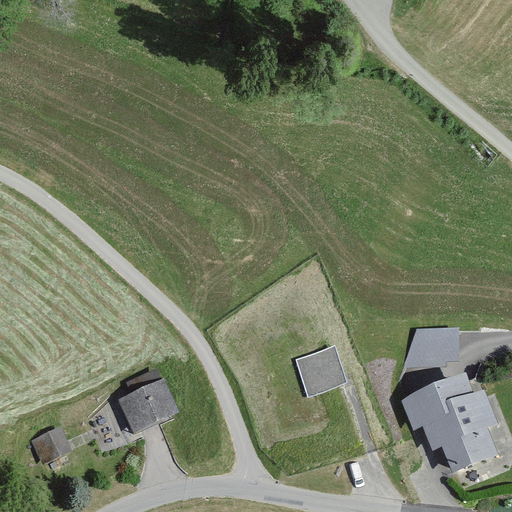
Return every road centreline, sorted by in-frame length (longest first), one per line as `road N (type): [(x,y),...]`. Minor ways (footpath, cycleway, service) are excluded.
road 1 (residential): [(255,487),(235,418),(195,338),(87,233),(0,172)]
road 2 (residential): [(511,152),(430,83),(353,0)]
road 3 (unclassified): [(255,487),(182,490),(120,511)]
road 4 (unclassified): [(390,511),(255,487)]
